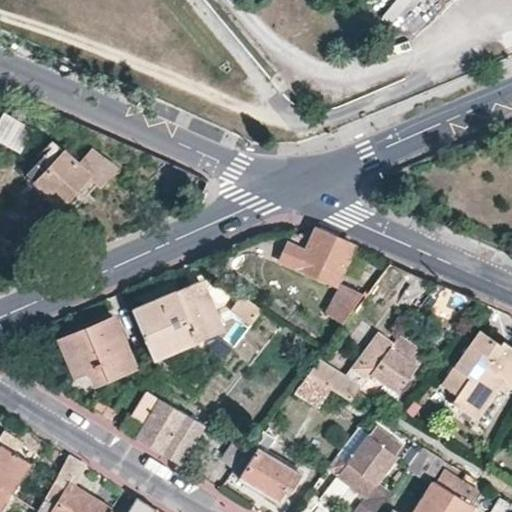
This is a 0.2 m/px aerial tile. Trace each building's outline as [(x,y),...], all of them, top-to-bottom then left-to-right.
[(0,112),(0,142),(19,152),(32,127),(1,111),(0,112)] [(113,167),(91,143),(74,159),(62,146),(26,179),(60,216),(113,167)] [(353,241),(308,221),(304,230),(289,234),(280,257),(335,281),(353,241)] [(472,293),(436,278),(422,297),(458,313),(472,293)] [(198,279),(131,308),(154,358),(220,329),(198,279)] [(365,294),(340,283),(323,310),(343,322),(365,294)] [(250,301),(239,294),(229,310),(241,317),(250,301)] [(262,308),(250,301),(241,317),(252,324),(262,308)] [(114,315),(60,339),(76,375),(90,369),(95,383),(135,366),(114,315)] [(321,352),(308,370),(332,387),(339,392),(337,394),(348,400),(356,389),(393,338),(378,328),(346,371),(321,352)] [(400,328),(393,338),(356,389),(370,398),(391,370),(403,379),(423,353),(400,338),(405,331),(400,328)] [(473,419),(496,388),(502,379),(511,386),(511,383),(511,351),(501,344),(480,330),(439,385),(455,395),(450,402),(473,419)] [(332,387),(308,370),(294,388),(318,406),(332,387)] [(143,384),(131,377),(129,378),(106,417),(119,425),(143,384)] [(502,379),(496,388),(505,394),(511,386),(502,379)] [(123,428),(148,387),(143,384),(119,425),(123,428)] [(160,450),(185,409),(160,394),(148,387),(123,428),(144,440),(160,450)] [(385,407),(394,412),(400,404),(392,397),(385,407)] [(202,420),(185,409),(160,450),(178,461),(202,420)] [(395,437),(374,422),(372,424),(393,439),(395,437)] [(377,480),(397,453),(388,447),(393,439),(372,424),(337,473),(367,494),(353,511),(372,511),(389,489),(377,480)] [(0,511),(1,511),(34,461),(17,450),(24,438),(5,426),(0,434),(0,439),(4,442),(0,448),(0,511)] [(253,442),(235,466),(233,469),(279,498),(287,486),(293,489),(303,471),(266,449),(276,434),(264,427),(253,442)] [(222,458),(235,466),(253,442),(239,433),(222,458)] [(404,443),(395,437),(393,439),(388,447),(397,453),(404,443)] [(421,445),(407,465),(426,477),(429,473),(430,475),(441,458),(421,445)] [(33,511),(103,511),(108,505),(75,486),(88,464),(68,453),(33,511)] [(394,511),(439,511),(462,476),(445,466),(437,479),(434,477),(411,511),(397,511),(395,511),(394,511)] [(334,475),(311,502),(322,511),(334,511),(353,490),(334,475)] [(462,476),(439,511),(466,511),(474,499),(470,497),(477,485),(462,476)] [(505,511),(511,501),(499,493),(488,511),(505,511)] [(119,511),(108,505),(103,511),(150,511),(155,505),(141,496),(130,511),(119,511)]
